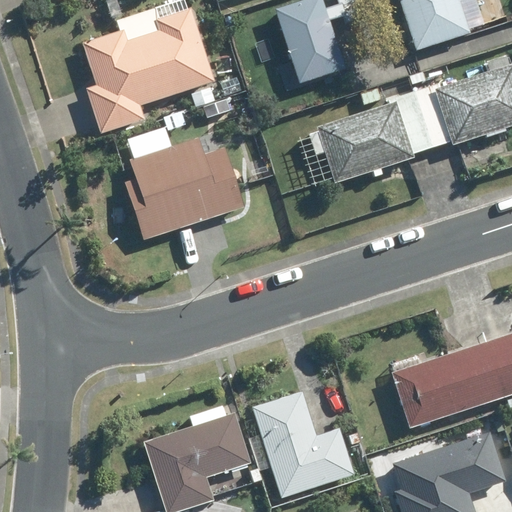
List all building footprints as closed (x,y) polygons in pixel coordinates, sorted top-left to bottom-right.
[(316,0),(308,0),(272,12),(294,81),(296,85),(339,72),(320,12),(316,0)] [(357,0),(334,0),(343,25),(363,18),(357,0)] [(398,0),(415,49),(462,33),(451,2),(457,0),(398,0)] [(119,36),(82,48),(96,91),(87,94),(101,137),(143,124),(139,110),(214,86),(190,12),(159,23),(155,12),(116,24),(119,36)] [(446,143),(448,147),(481,136),(500,130),(511,126),(511,76),(508,65),(436,89),(434,83),(409,92),(427,149),(446,143)] [(421,76),(409,80),(412,88),(424,84),(421,76)] [(211,90),(190,97),(194,111),(214,105),(211,90)] [(320,154),(331,186),(367,174),(376,170),(409,160),(408,155),(427,149),(409,92),(384,99),(386,105),(312,130),(320,154)] [(229,102),(214,107),(217,117),(233,112),(229,102)] [(135,183),(125,186),(143,245),(244,212),(224,152),(202,159),(197,143),(129,164),(135,183)] [(511,332),(488,340),(506,397),(511,394),(511,332)] [(415,353),(387,362),(409,428),(506,397),(488,340),(418,363),(415,353)] [(297,392),(250,408),(279,495),(352,471),(337,427),(312,435),(297,392)] [(210,496),(203,473),(228,465),(243,460),(246,459),(231,410),(223,412),(219,402),(185,413),(188,423),(140,438),(163,511),(210,496)] [(401,511),(475,511),(469,493),(506,481),(490,432),(393,464),(401,489),(395,492),(401,511)] [(260,479),(256,468),(249,470),(252,481),(260,479)]
